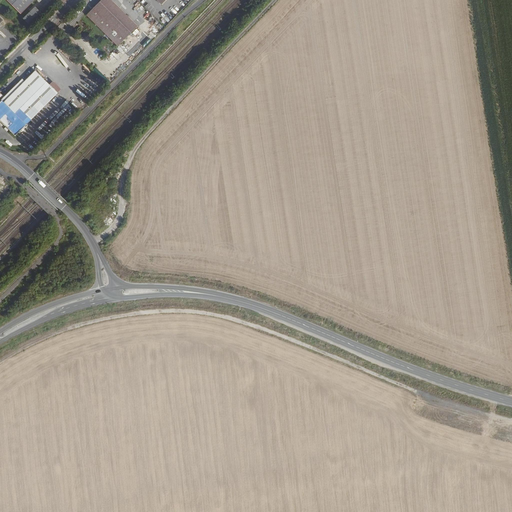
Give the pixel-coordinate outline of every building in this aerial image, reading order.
[(34,0),(8,0),(21,13),(34,0)] [(138,25),(112,0),(100,0),(87,14),(118,45),(138,25)] [(29,25),(41,13),(34,7),(22,18),(29,25)] [(4,101),(2,99),(0,100),(0,119),(15,134),(58,91),(56,89),(55,89),(50,83),(36,69),(25,80),(4,101)] [(23,78),(2,99),(4,101),(25,80),(23,78)] [(53,80),(50,83),(55,89),(58,86),(53,80)]
